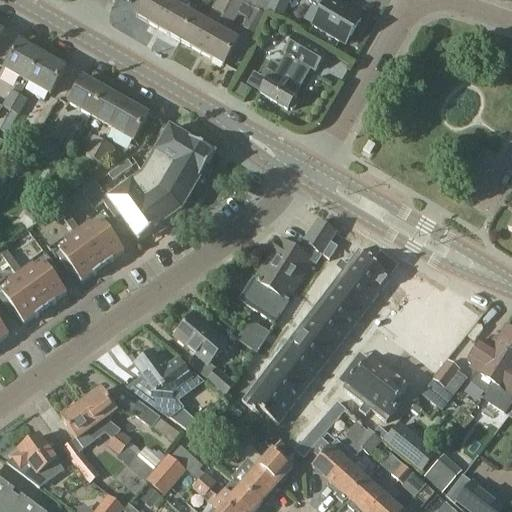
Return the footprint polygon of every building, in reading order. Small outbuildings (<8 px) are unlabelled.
[(147,0),(136,20),(158,32),(173,6),(172,6),(173,4),(175,0),(147,0)] [(224,17),(234,0),(220,0),(214,11),(224,17)] [(234,0),(224,17),(235,23),(238,17),(245,6),(234,0)] [(262,0),(246,0),(243,4),(262,15),(269,3),(262,0)] [(303,0),(304,3),(322,13),(313,30),(345,48),(360,22),(335,7),(335,0),(303,0)] [(173,6),(158,32),(180,45),(195,18),(173,6)] [(253,10),(246,22),(242,28),(253,34),(263,16),(262,15),(253,10)] [(224,17),(216,31),(202,57),(223,70),(238,43),(227,37),(235,23),(224,17)] [(195,18),(180,45),(202,57),(216,31),(203,23),(195,18)] [(422,34),(410,54),(419,59),(431,39),(422,34)] [(254,75),(247,86),(262,95),(260,98),(288,113),(289,111),(291,112),(295,112),(299,103),(297,102),(298,100),(296,99),(297,97),(296,97),(310,71),(315,73),(324,56),(293,39),(284,56),(286,58),(280,68),(271,62),(261,79),(254,75)] [(27,84),(42,58),(18,45),(4,71),(27,84)] [(42,58),(27,84),(24,90),(33,94),(36,89),(50,97),(65,71),(42,58)] [(83,81),(68,107),(89,119),(104,93),(83,81)] [(37,92),(31,103),(49,114),(55,103),(37,92)] [(2,108),(1,108),(2,109),(10,113),(18,97),(10,93),(2,108)] [(104,93),(89,119),(111,131),(126,105),(104,93)] [(27,102),(18,97),(10,113),(18,117),(27,102)] [(126,105),(111,131),(133,143),(148,117),(126,105)] [(10,113),(0,130),(0,131),(8,136),(18,117),(10,113)] [(71,126),(62,120),(59,119),(49,137),(61,144),(71,126)] [(169,230),(164,224),(180,213),(197,185),(203,189),(204,188),(203,186),(207,179),(209,180),(210,178),(203,175),(214,157),(169,131),(142,177),(107,202),(95,186),(82,196),(81,198),(92,213),(102,206),(116,225),(121,221),(138,244),(155,232),(159,238),(160,237),(159,235),(166,230),(167,231),(169,230)] [(92,138),(82,156),(93,162),(103,144),(92,138)] [(103,144),(93,162),(104,168),(114,150),(103,144)] [(128,163),(108,177),(113,184),(132,169),(128,163)] [(23,219),(22,200),(1,200),(2,220),(23,219)] [(64,212),(61,214),(58,216),(66,227),(72,223),(64,212)] [(112,227),(102,213),(96,217),(99,220),(106,231),(112,227)] [(99,220),(80,234),(77,236),(103,271),(113,264),(112,263),(123,254),(106,231),(99,220)] [(278,241),(252,282),(287,304),(311,264),(315,267),(321,258),(336,234),(317,222),(301,245),(305,247),(301,254),(296,251),(295,252),(278,241)] [(80,234),(72,223),(66,227),(74,238),(77,236),(80,234)] [(74,238),(56,251),(64,262),(80,285),(92,277),(93,278),(103,271),(77,236),(74,238)] [(337,249),(330,245),(322,259),(328,263),(337,249)] [(64,262),(56,251),(53,248),(48,252),(58,266),(64,262)] [(340,263),(335,270),(341,274),(376,300),(390,281),(389,280),(371,266),(373,263),(358,252),(346,267),(340,263)] [(6,254),(3,256),(1,258),(9,269),(14,265),(6,254)] [(54,269),(44,255),(39,259),(41,262),(49,273),(54,269)] [(41,262),(22,276),(19,278),(45,313),(55,305),(54,304),(66,296),(49,273),(41,262)] [(22,276),(14,265),(9,269),(17,280),(19,278),(22,276)] [(341,274),(327,292),(362,318),(376,300),(341,274)] [(17,280),(0,292),(0,295),(6,304),(23,327),(34,319),(35,320),(45,313),(19,278),(17,280)] [(287,304),(252,282),(238,304),(273,326),(287,304)] [(327,292),(314,310),(348,336),(362,318),(327,292)] [(314,310),(300,328),(334,354),(348,336),(314,310)] [(207,368),(226,345),(192,317),(173,340),(207,368)] [(236,342),(243,347),(256,355),(269,335),(249,322),(236,342)] [(300,328),(286,346),(320,372),(334,354),(300,328)] [(481,342),(466,365),(477,372),(474,376),(491,386),(511,352),(511,333),(506,330),(497,344),(495,342),(491,348),(481,342)] [(286,346),(272,364),(306,390),(320,372),(286,346)] [(485,397),(482,402),(504,416),(505,414),(511,403),(511,352),(491,386),(493,388),(485,397)] [(153,354),(135,368),(145,382),(153,393),(159,389),(161,392),(164,390),(168,395),(150,407),(169,420),(181,410),(176,403),(182,398),(181,397),(176,390),(190,380),(177,363),(170,368),(163,359),(158,362),(153,354)] [(357,372),(341,391),(363,408),(390,374),(371,360),(360,374),(357,372)] [(272,364),(258,382),(292,408),(306,390),(272,364)] [(441,414),(467,382),(458,375),(460,373),(448,364),(433,383),(432,382),(420,398),(441,414)] [(216,370),(206,382),(210,385),(224,398),(234,386),(216,370)] [(363,408),(358,413),(365,419),(370,413),(385,425),(400,405),(397,403),(408,388),(390,374),(363,408)] [(258,382),(241,404),(261,419),(263,416),(278,427),(292,408),(258,382)] [(100,392),(80,407),(95,428),(104,436),(105,437),(113,442),(113,441),(120,433),(105,421),(116,413),(110,406),(100,392)] [(140,405),(132,416),(151,431),(159,421),(159,420),(140,405)] [(337,405),(332,411),(340,419),(346,413),(337,405)] [(95,428),(80,407),(60,422),(75,443),(83,452),(104,436),(95,428)] [(181,411),(169,420),(192,436),(198,427),(181,411)] [(340,419),(332,411),(326,417),(335,425),(340,419)] [(326,417),(321,423),(330,431),(335,425),(326,417)] [(159,421),(151,431),(171,446),(179,436),(159,421)] [(321,423),(316,429),(324,437),(330,431),(321,423)] [(400,424),(383,443),(420,475),(436,456),(400,424)] [(324,437),(316,429),(310,435),(319,443),(324,437)] [(387,437),(378,430),(373,435),(382,443),(387,437)] [(367,431),(354,445),(361,452),(374,437),(367,431)] [(120,433),(113,441),(125,450),(131,442),(120,433)] [(319,443),(310,435),(305,441),(314,449),(319,443)] [(374,437),(361,452),(368,458),(381,444),(374,437)] [(11,464),(7,466),(39,490),(63,473),(38,438),(18,452),(19,454),(9,460),(11,464)] [(229,447),(241,457),(247,463),(276,488),(293,469),(287,464),(295,456),(280,443),(263,462),(248,448),(247,449),(236,439),(229,447)] [(113,442),(107,449),(118,458),(125,450),(113,441),(113,442)] [(305,441),(300,447),(308,455),(314,449),(305,441)] [(312,454),(319,461),(312,470),(330,486),(355,459),(337,443),(331,450),(323,442),(312,454)] [(241,457),(229,447),(223,454),(234,464),(241,457)] [(300,447),(294,453),(303,461),(308,455),(300,447)] [(180,449),(170,460),(180,469),(190,458),(180,449)] [(118,458),(115,461),(123,468),(133,457),(125,450),(118,458)] [(99,477),(81,453),(70,462),(75,469),(88,484),(89,486),(99,477)] [(147,482),(146,483),(164,499),(185,474),(166,459),(154,473),(147,482)] [(373,475),(355,459),(330,486),(338,493),(335,499),(342,504),(347,501),(348,502),(366,482),(373,475)] [(247,463),(231,480),(233,482),(261,506),(261,505),(267,508),(273,501),(270,496),(276,488),(247,463)] [(437,464),(422,479),(441,497),(456,481),(437,464)] [(402,467),(391,478),(397,483),(408,472),(402,467)] [(204,476),(198,472),(192,478),(198,483),(210,493),(217,485),(205,475),(204,476)] [(416,479),(408,472),(397,483),(406,491),(416,479)] [(0,511),(9,511),(18,501),(13,498),(11,496),(14,493),(0,482),(0,511)] [(233,482),(224,492),(217,500),(230,511),(255,511),(261,506),(233,482)] [(348,502),(350,504),(347,509),(350,511),(371,511),(384,498),(391,490),(385,483),(376,492),(366,482),(348,502)] [(193,489),(192,491),(203,501),(204,500),(210,493),(198,483),(197,485),(193,489)] [(455,505),(464,511),(502,511),(505,509),(471,484),(455,505)] [(150,490),(143,499),(152,507),(160,498),(150,490)] [(391,490),(384,498),(371,511),(399,511),(391,505),(399,496),(392,490),(391,490)] [(95,511),(123,511),(124,511),(107,497),(95,511)] [(213,511),(212,511),(230,511),(217,500),(214,497),(208,504),(207,506),(210,508),(213,511)] [(18,501),(9,511),(38,511),(21,499),(19,502),(18,501)]
